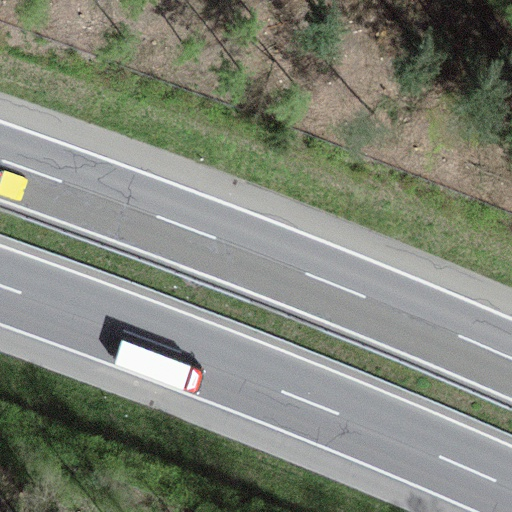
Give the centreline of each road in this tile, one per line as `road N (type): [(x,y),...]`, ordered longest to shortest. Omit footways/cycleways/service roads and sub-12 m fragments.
road 1 (motorway): [(0,291),(511,495)]
road 2 (motorway): [(511,365),(0,168)]
